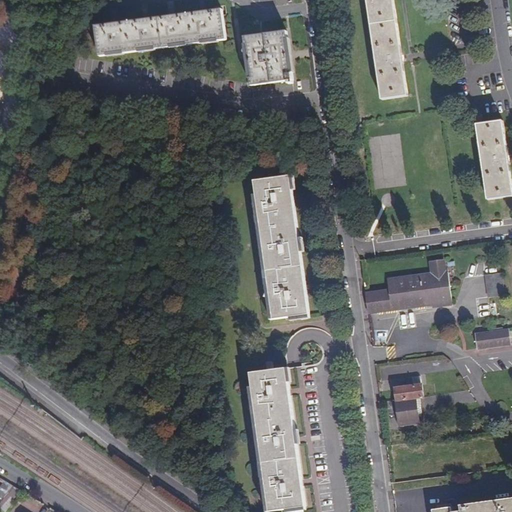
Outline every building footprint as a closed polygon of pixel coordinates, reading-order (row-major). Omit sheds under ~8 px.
[(366,0),(382,101),(408,97),(393,0),(366,0)] [(218,41),(227,40),(223,9),(98,25),(102,55),(110,55),(111,52),(126,51),(126,52),(141,51),(141,48),(156,47),(157,48),(171,47),(171,45),(187,43),(188,45),(203,43),(203,41),(218,39),(218,41)] [(286,31),(244,37),(245,44),(248,44),(252,77),(250,78),(251,86),(292,80),(292,72),(289,72),(285,39),(287,38),(286,31)] [(57,98),(233,125),(234,110),(59,83),(57,98)] [(68,118),(71,103),(47,99),(44,114),(68,118)] [(294,122),(293,134),(301,136),(302,123),(294,122)] [(511,186),(503,123),(477,127),(487,203),(511,198),(511,186)] [(291,177),(255,181),(257,195),(254,196),(270,320),(309,316),(291,177)] [(388,292),(366,295),(369,313),(431,305),(451,302),(447,273),(444,273),(442,260),(428,262),(430,275),(386,280),(388,292)] [(488,297),(504,295),(501,274),(485,276),(488,297)] [(482,349),(511,345),(509,331),(479,335),(482,349)] [(266,511),(305,508),(305,506),(286,369),(272,371),(271,362),(266,363),(267,371),(251,374),(252,388),(249,388),(266,511)] [(421,385),(414,386),(395,388),(401,425),(419,423),(418,415),(416,398),(420,398),(424,397),(423,385),(421,385)] [(428,456),(407,459),(409,479),(430,476),(428,456)] [(460,475),(473,473),(472,465),(459,467),(460,475)] [(14,486),(7,482),(0,489),(0,497),(2,500),(14,486)] [(14,486),(2,500),(0,502),(0,511),(3,511),(15,500),(13,499),(21,490),(14,486)] [(434,511),(511,511),(511,498),(456,507),(457,511),(452,511),(452,509),(434,511)]
